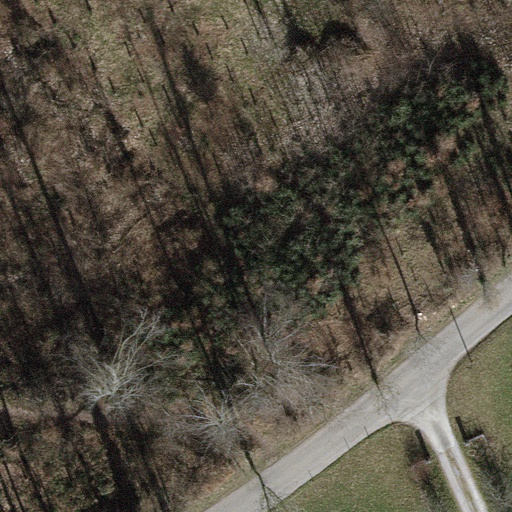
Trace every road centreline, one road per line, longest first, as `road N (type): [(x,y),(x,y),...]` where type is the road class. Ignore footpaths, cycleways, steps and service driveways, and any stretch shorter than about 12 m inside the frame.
road 1 (unclassified): [(511,295),(238,511)]
road 2 (track): [(301,465),(275,439),(232,418),(0,404)]
road 3 (track): [(411,377),(475,511)]
